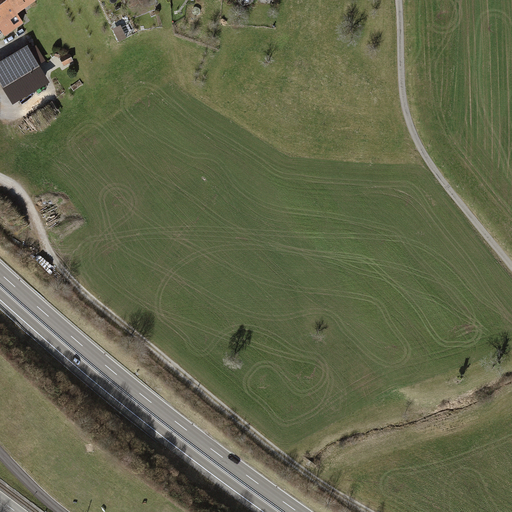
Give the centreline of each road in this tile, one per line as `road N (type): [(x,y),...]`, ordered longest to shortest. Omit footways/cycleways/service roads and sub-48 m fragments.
road 1 (trunk): [(298,511),(112,371),(0,272)]
road 2 (trunk): [(0,294),(270,511)]
road 3 (residential): [(399,0),(404,105),(415,137),(511,265)]
